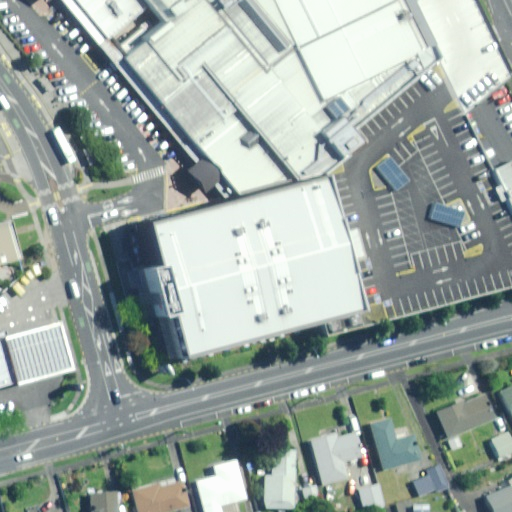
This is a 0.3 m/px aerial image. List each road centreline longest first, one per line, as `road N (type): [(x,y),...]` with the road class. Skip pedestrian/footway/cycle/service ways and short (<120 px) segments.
road 1 (tertiary): [(511,318),(116,423)]
road 2 (tertiary): [(116,423),(71,222),(0,78)]
road 3 (unknown): [(226,0),(342,165)]
road 4 (unknown): [(250,215),(308,207),(332,298)]
